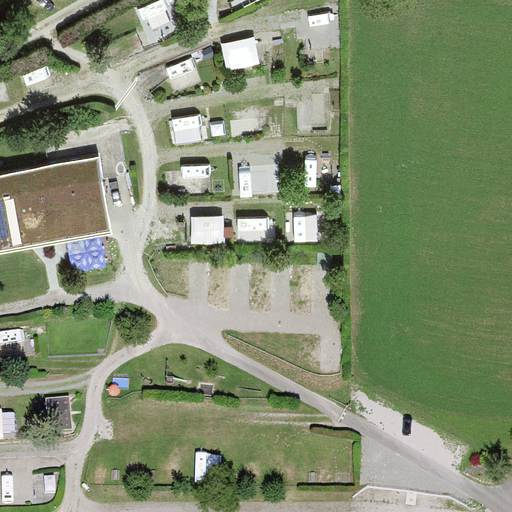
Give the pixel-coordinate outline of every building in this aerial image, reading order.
[(149,35),(182,19),(172,0),(152,0),(136,7),(149,35)] [(258,37),(225,44),(230,74),(264,68),(258,37)] [(233,111),(234,137),(259,136),(258,110),(233,111)] [(97,162),(0,179),(0,248),(109,229),(97,162)] [(268,189),(266,165),(239,167),(240,191),(268,189)] [(195,216),(194,246),(227,247),(228,216),(195,216)] [(244,245),(269,246),(270,217),(245,217),(244,245)] [(75,435),(74,402),(49,402),(50,436),(75,435)] [(5,479),(7,507),(31,507),(30,478),(5,479)]
